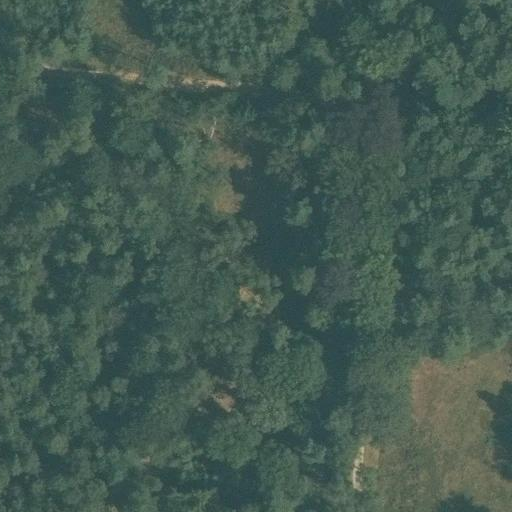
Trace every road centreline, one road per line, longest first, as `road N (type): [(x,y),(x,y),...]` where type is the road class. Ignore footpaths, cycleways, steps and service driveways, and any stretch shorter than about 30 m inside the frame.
road 1 (track): [(0,64),(360,102)]
road 2 (track): [(363,296),(314,329),(210,511)]
road 3 (track): [(341,511),(346,377),(363,296)]
road 4 (track): [(363,296),(360,102)]
